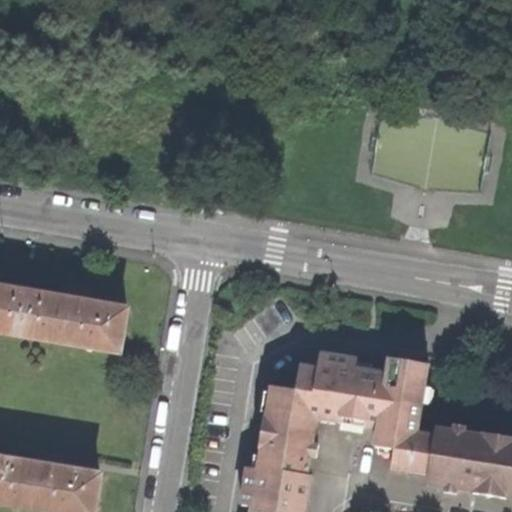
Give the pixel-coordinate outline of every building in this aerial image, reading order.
[(449,257),(448,261),(469,265),(471,257),(455,254),(449,253),(449,257)] [(0,330),(23,335),(30,294),(0,288),(0,330)] [(23,335),(119,352),(126,310),(87,304),(88,300),(74,297),(63,295),(62,300),(30,294),(23,335)] [(305,511),(310,476),(307,476),(316,420),(340,423),(340,418),(366,422),(365,427),(377,429),(374,447),(393,451),(390,470),(427,476),(433,436),(417,434),(428,364),(388,358),(385,374),(367,371),(354,369),(356,360),(319,354),(317,369),(299,366),(295,391),(271,387),(262,443),(257,470),(247,469),(241,505),(252,507),(250,511),(305,511)] [(365,429),(365,427),(366,422),(340,418),(340,423),(339,424),(365,429)] [(435,428),(433,436),(427,476),(426,484),(453,488),(470,491),(479,435),(435,428)] [(470,491),(508,496),(511,470),(511,440),(479,435),(470,491)] [(0,470),(0,502),(53,511),(92,511),(98,477),(58,470),(59,465),(46,463),(34,461),(33,466),(2,460),(0,470)]
